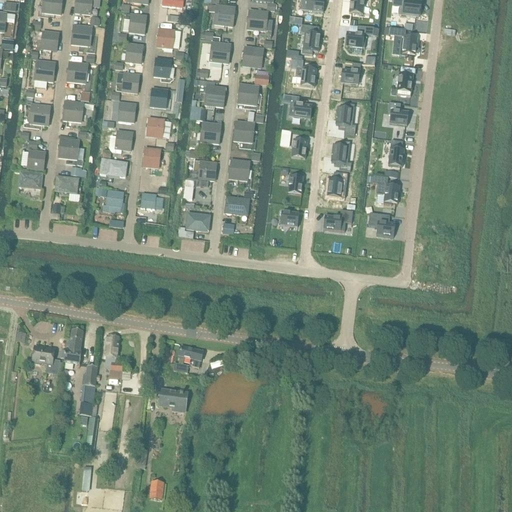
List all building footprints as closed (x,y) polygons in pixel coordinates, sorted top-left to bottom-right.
[(43,0),(42,15),(61,17),(62,0),(43,0)] [(76,0),(75,15),(90,17),(91,0),(76,0)] [(162,0),(162,7),(181,10),(182,0),(162,0)] [(322,0),(301,0),(300,11),(323,14),(325,0),(322,0)] [(350,0),(349,15),(363,16),(364,0),(350,0)] [(392,0),(392,7),(399,8),(398,16),(419,19),(419,17),(420,17),(422,3),(410,1),(410,0),(392,0)] [(4,4),(3,12),(15,13),(16,5),(4,4)] [(217,7),(214,26),(233,29),(235,10),(217,7)] [(249,12),(247,31),(265,33),(267,14),(249,12)] [(131,17),(129,34),(145,36),(147,18),(131,17)] [(73,27),(71,46),(90,48),(92,29),(73,27)] [(302,27),(301,35),(304,35),(302,56),(312,57),(313,53),(318,53),(320,36),(311,35),(312,28),(302,27)] [(347,34),(345,48),(364,50),(366,37),(373,38),(374,30),(357,28),(357,35),(347,34)] [(390,29),(389,37),(394,38),(392,56),(399,57),(407,58),(407,56),(415,57),(416,55),(418,55),(418,50),(416,49),(417,40),(405,38),(406,31),(404,31),(390,29)] [(159,31),(157,49),(173,51),(175,33),(159,31)] [(43,33),(41,51),(57,53),(59,35),(43,33)] [(2,42),(1,51),(11,52),(12,43),(2,42)] [(265,42),(264,50),(272,51),(273,43),(265,42)] [(212,44),(210,63),(228,66),(231,47),(212,44)] [(128,46),(126,63),(141,65),(143,48),(128,46)] [(245,49),(242,68),(261,70),(263,51),(245,49)] [(366,58),(365,66),(374,67),(375,59),(366,58)] [(155,61),(153,79),(169,80),(171,62),(155,61)] [(302,70),(303,63),(291,61),(290,68),(290,71),(296,72),(296,69),(302,70)] [(37,63),(35,82),(53,84),(55,65),(37,63)] [(69,64),(67,83),(85,86),(88,67),(69,64)] [(342,70),(341,84),(358,86),(361,66),(352,65),(351,71),(342,70)] [(301,80),(300,87),(314,89),(316,71),(302,70),(301,80)] [(399,75),(396,96),(410,98),(413,77),(399,75)] [(124,76),(122,93),(137,95),(140,77),(124,76)] [(255,77),(254,86),(268,88),(269,79),(268,79),(256,77),(255,77)] [(240,86),(238,105),(256,108),(258,89),(240,86)] [(207,88),(205,107),(223,109),(225,90),(214,89),(207,88)] [(152,91),(150,109),(166,111),(168,93),(152,91)] [(82,93),(81,103),(89,104),(90,94),(82,93)] [(65,103),(63,122),(81,124),(83,105),(65,103)] [(192,108),(190,121),(204,123),(205,111),(195,110),(196,103),(192,103),(192,108)] [(113,104),(112,114),(119,115),(118,123),(134,125),(136,107),(120,105),(113,104)] [(290,104),(289,118),(310,121),(312,107),(290,104)] [(389,104),(387,114),(390,115),(389,125),(406,127),(408,113),(400,112),(400,106),(389,104)] [(338,109),(336,126),(338,126),(338,130),(344,130),(344,135),(355,137),(356,128),(352,127),(354,107),(344,106),(343,110),(338,109)] [(32,107),(30,126),(48,128),(50,109),(32,107)] [(148,120),(146,138),(162,140),(164,122),(148,120)] [(236,124),(233,143),(252,145),(254,126),(236,124)] [(203,125),(200,144),(219,146),(221,127),(203,125)] [(117,133),(115,151),(131,153),(133,135),(117,133)] [(61,141),(58,160),(77,162),(79,143),(61,141)] [(293,141),(291,158),(305,160),(307,143),(293,141)] [(333,146),(331,163),(334,163),(334,167),(340,167),(339,172),(350,174),(351,165),(347,165),(350,144),(340,142),(339,146),(333,146)] [(391,142),(388,167),(402,168),(404,151),(402,151),(403,144),(391,142)] [(145,151),(143,168),(153,169),(158,170),(160,152),(155,152),(145,151)] [(30,153),(28,170),(43,172),(45,155),(30,153)] [(102,161),(100,176),(106,176),(115,178),(125,179),(127,165),(117,163),(108,162),(102,161)] [(231,162),(229,181),(247,183),(249,164),(231,162)] [(195,163),(194,173),(200,174),(199,181),(198,188),(208,189),(209,182),(214,183),(216,165),(201,164),(195,163)] [(20,174),(19,189),(41,192),(43,176),(20,174)] [(329,180),(327,198),(345,200),(348,175),(334,174),(333,181),(329,180)] [(290,177),(287,195),(301,196),(303,179),(290,177)] [(57,178),(55,193),(77,196),(79,181),(57,178)] [(373,185),(377,186),(376,196),(384,197),(383,206),(391,207),(392,205),(397,205),(399,188),(387,186),(388,179),(373,178),(373,185)] [(185,182),(183,201),(192,202),(194,183),(185,182)] [(99,190),(98,198),(106,199),(107,191),(99,190)] [(108,193),(107,207),(121,209),(122,205),(123,195),(108,193)] [(142,195),(141,210),(151,211),(155,211),(156,197),(152,197),(142,195)] [(227,199),(225,215),(247,217),(249,202),(227,199)] [(53,206),(52,214),(60,215),(61,207),(53,206)] [(281,212),(280,226),(297,228),(299,215),(281,212)] [(325,217),(323,231),(344,233),(345,224),(351,225),(353,213),(341,212),(340,219),(325,217)] [(188,215),(186,231),(208,233),(210,218),(188,215)] [(369,215),(368,228),(377,229),(376,237),(393,239),(395,225),(389,224),(390,217),(369,215)] [(224,225),(222,235),(229,236),(230,226),(224,225)] [(444,273),(457,275),(458,266),(445,265),(444,273)] [(64,364),(80,367),(82,354),(80,354),(83,333),(72,331),(71,340),(67,340),(66,352),(64,360),(64,364)] [(17,339),(25,340),(26,333),(18,332),(17,339)] [(122,380),(122,373),(123,366),(116,365),(118,339),(108,338),(106,356),(105,365),(111,365),(109,379),(122,380)] [(35,348),(32,363),(47,365),(45,375),(58,377),(60,362),(53,361),(54,351),(35,348)] [(181,348),(178,360),(186,362),(187,359),(194,361),(192,368),(199,370),(203,353),(181,348)] [(175,365),(174,373),(187,375),(189,367),(175,365)] [(91,418),(97,368),(87,367),(86,381),(83,380),(82,387),(83,387),(79,417),(91,418)] [(172,413),(184,414),(187,396),(161,392),(159,407),(173,409),(172,413)] [(130,402),(127,426),(143,428),(146,404),(130,402)] [(90,419),(84,458),(92,459),(98,420),(90,419)] [(152,483),(150,500),(160,501),(162,484),(152,483)]
